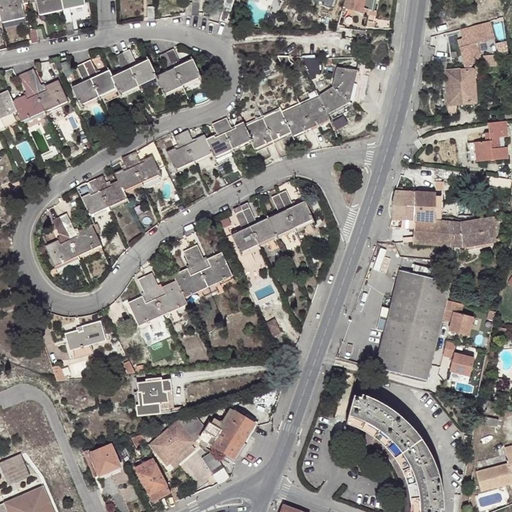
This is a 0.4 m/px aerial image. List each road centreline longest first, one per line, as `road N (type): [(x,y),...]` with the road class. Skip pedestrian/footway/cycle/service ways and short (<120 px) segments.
road 1 (residential): [(110,39),(162,30),(202,40),(226,59),(230,88),(213,111),(155,128),(34,206),(20,246),(25,269),(46,296),(96,301),(155,239),(269,176),(315,161)]
road 2 (secondary): [(356,240),(268,485)]
road 3 (unknown): [(92,511),(50,404),(0,406)]
road 4 (secondary): [(417,0),(386,152)]
road 5 (unknown): [(311,368),(203,381),(176,399)]
